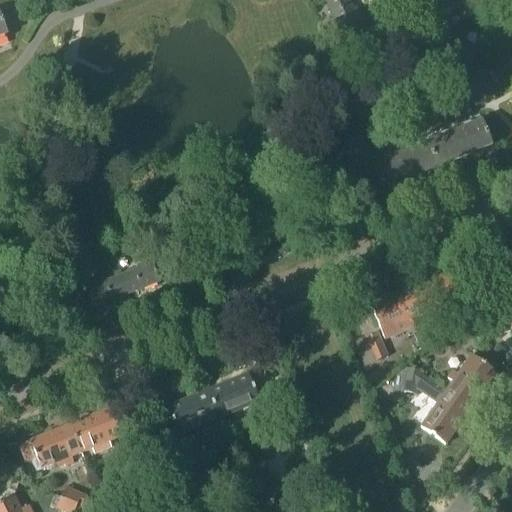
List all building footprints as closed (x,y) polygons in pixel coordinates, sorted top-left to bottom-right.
[(346,0),(327,0),(324,1),(339,33),(361,23),(354,9),(351,10),(346,0)] [(459,76),(477,66),(459,35),(438,47),(447,61),(449,59),(459,76)] [(477,66),(459,76),(468,93),(465,95),(474,109),(495,97),(477,66)] [(480,119),(453,130),(464,158),(491,147),(480,119)] [(464,158),(453,130),(425,141),(437,169),(464,158)] [(353,177),(374,168),(371,164),(366,150),(369,149),(364,138),(341,147),(353,177)] [(437,169),(425,141),(398,152),(410,180),(437,169)] [(410,180),(398,152),(371,164),(374,168),(383,191),(410,180)] [(17,259),(23,243),(8,238),(2,253),(17,259)] [(119,278),(127,296),(160,283),(151,261),(136,268),(137,270),(119,278)] [(410,289),(421,317),(431,313),(433,318),(442,315),(440,309),(462,300),(451,273),(410,289)] [(510,329),(511,332),(511,305),(500,275),(489,279),(492,289),(501,310),(510,329)] [(94,310),(127,296),(119,278),(101,285),(100,282),(85,288),(94,310)] [(384,342),(414,330),(413,327),(411,321),(421,317),(410,289),(369,305),(381,333),(384,342)] [(490,315),(501,310),(492,289),(481,293),(490,315)] [(499,338),(511,332),(510,329),(501,310),(490,315),(499,338)] [(366,341),(355,345),(364,367),(375,363),(386,359),(377,335),(365,340),(366,341)] [(446,393),(470,409),(495,374),(471,357),(458,376),(453,372),(448,380),(453,383),(446,393)] [(395,378),(392,393),(417,397),(420,373),(405,370),(395,378)] [(207,393),(218,420),(229,416),(231,422),(240,419),(237,413),(259,404),(248,376),(207,393)] [(207,393),(166,409),(177,437),(184,453),(214,440),(208,425),(218,420),(207,393)] [(444,446),(470,409),(446,393),(439,402),(434,399),(429,406),(434,410),(420,429),(444,446)] [(69,427),(81,454),(91,450),(94,456),(102,452),(100,447),(121,438),(110,410),(69,427)] [(70,459),(81,454),(69,427),(29,443),(30,444),(19,449),(25,464),(35,460),(40,471),(61,462),(63,468),(72,464),(70,459)] [(153,446),(162,468),(173,464),(164,442),(153,446)] [(151,472),(162,468),(153,446),(142,450),(151,472)] [(265,506),(281,488),(271,479),(266,468),(244,477),(250,493),(265,506)] [(59,501),(76,508),(80,497),(64,490),(59,501)] [(0,511),(30,511),(28,507),(19,511),(13,499),(0,505),(0,511)] [(55,511),(73,511),(76,508),(59,501),(55,511)] [(267,511),(265,510),(263,511),(297,511),(286,501),(278,510),(275,507),(270,511),(267,511)]
